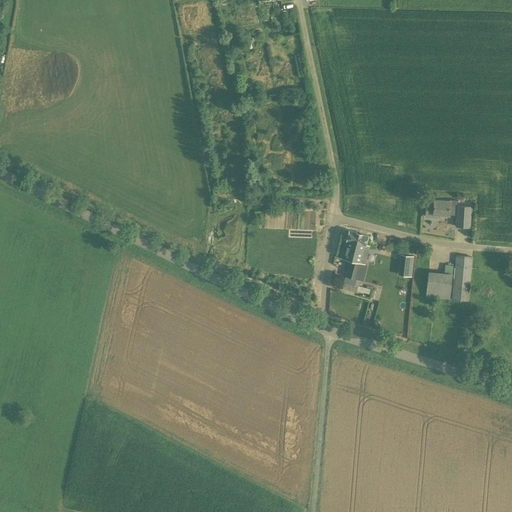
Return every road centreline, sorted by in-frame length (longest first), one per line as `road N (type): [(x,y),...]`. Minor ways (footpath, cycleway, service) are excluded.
road 1 (unclassified): [(322,328),(0,168)]
road 2 (unclassified): [(333,219),(335,166),(301,0)]
road 3 (unclassified): [(511,389),(329,332)]
road 4 (unclassified): [(511,248),(333,219)]
road 5 (unclassified): [(313,511),(329,332)]
